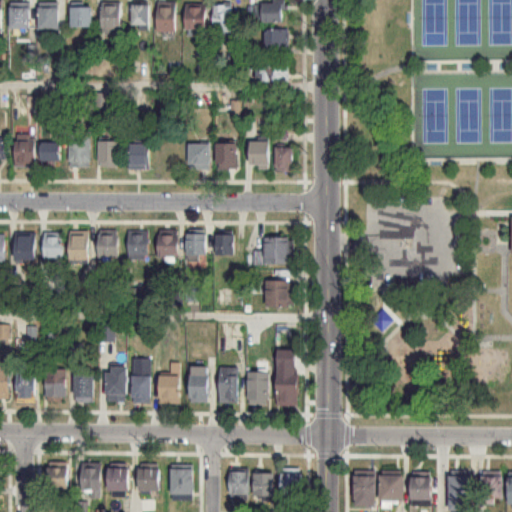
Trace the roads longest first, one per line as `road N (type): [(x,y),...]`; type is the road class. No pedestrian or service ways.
road 1 (residential): [(0,429),(511,434)]
road 2 (tertiary): [(323,0),(327,511)]
road 3 (residential): [(0,200),(325,201)]
